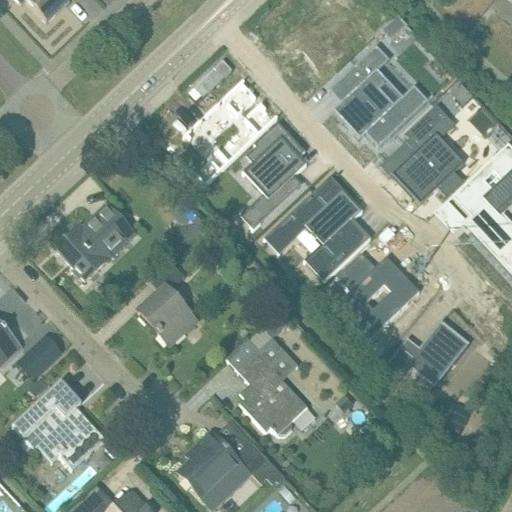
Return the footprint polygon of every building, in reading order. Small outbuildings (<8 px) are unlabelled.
[(12,0),(20,8),(24,4),(45,26),(69,4),(64,0),(12,0)] [(317,84),(373,36),(365,27),(357,33),(333,5),(291,42),(295,46),(286,55),(294,65),(304,56),(308,62),(302,66),(317,84)] [(396,18),(379,33),(390,44),(406,29),(396,18)] [(339,107),(335,111),(345,122),(342,125),(359,143),(364,138),(377,151),(427,104),(413,90),(401,101),(393,109),(378,93),(387,85),(377,74),(388,63),(375,49),(342,80),(350,88),(345,93),(349,98),(339,107)] [(461,89),(451,98),(462,109),(472,100),(461,89)] [(222,173),(268,129),(239,98),(192,142),(222,173)] [(410,161),(391,178),(414,202),(419,208),(436,192),(444,200),(441,204),(442,205),(464,184),(455,174),(463,166),(440,142),(431,132),(445,119),(435,109),(403,139),(404,140),(405,139),(408,142),(415,150),(407,158),(410,161)] [(251,167),(242,175),(264,198),(252,209),(263,220),(289,196),(283,189),(293,180),(305,168),(298,160),(304,155),(277,126),(253,148),(255,150),(261,157),(251,167)] [(511,153),(507,148),(450,200),(452,202),(469,220),(470,221),(465,226),(505,269),(511,253),(511,232),(500,220),(502,218),(503,216),(501,213),(511,202),(511,153)] [(314,194),(275,231),(288,246),(303,232),(304,234),(318,249),(319,250),(305,264),(323,283),(321,284),(323,286),(370,242),(352,223),(362,214),(360,213),(356,217),(350,212),(351,211),(351,210),(352,210),(352,209),(352,208),(352,207),(352,206),(351,206),(351,205),(331,184),(317,197),(314,194)] [(96,221),(83,233),(81,230),(56,253),(84,283),(109,260),(132,239),(119,225),(105,210),(95,220),(96,221)] [(159,295),(137,315),(168,349),(195,324),(167,295),(183,280),(169,264),(148,283),(159,295)] [(389,314),(361,286),(328,319),(356,346),(389,314)] [(400,350),(381,374),(399,389),(411,374),(431,391),(433,393),(468,349),(440,326),(430,338),(416,355),(417,355),(413,360),(400,350)] [(0,369),(4,365),(19,351),(0,330),(0,369)] [(44,339),(15,366),(32,384),(61,357),(44,339)] [(248,348),(228,365),(251,391),(242,400),(250,409),(246,414),(266,435),(269,432),(272,435),(273,434),(277,439),(277,438),(284,438),(291,433),(291,426),(306,411),(248,348)] [(45,399),(11,431),(34,455),(37,452),(51,467),(58,460),(71,474),(104,443),(75,412),(80,407),(71,398),(60,386),(45,399)] [(455,408),(443,430),(458,438),(469,416),(455,408)] [(203,456),(178,479),(192,493),(201,504),(212,493),(207,488),(233,463),(250,480),(258,473),(271,489),(274,486),(277,488),(284,482),(267,464),(264,461),(251,446),(234,462),(210,437),(197,450),(203,456)] [(117,511),(109,503),(99,511),(144,511),(146,511),(145,509),(143,511),(132,499),(117,511)]
